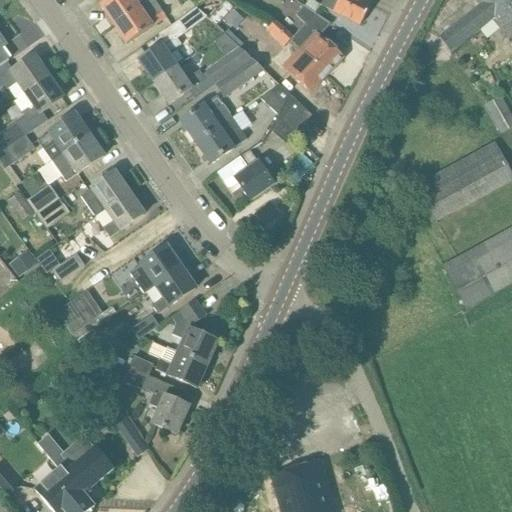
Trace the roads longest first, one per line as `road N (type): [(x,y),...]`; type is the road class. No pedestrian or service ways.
road 1 (residential): [(278,288),(192,216),(41,0)]
road 2 (secondary): [(278,288),(423,0)]
road 3 (residential): [(410,511),(339,336),(278,288)]
road 4 (secondary): [(171,511),(208,449),(278,288)]
